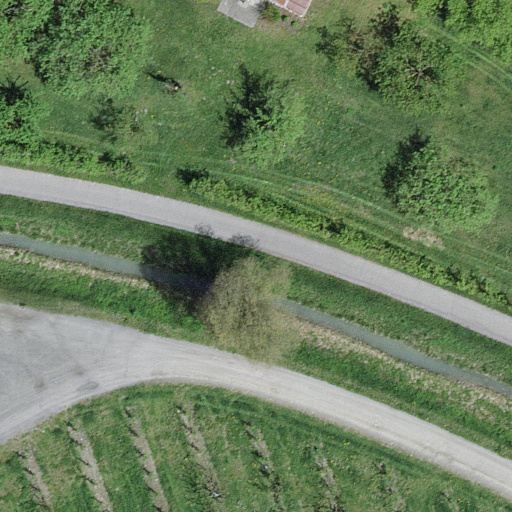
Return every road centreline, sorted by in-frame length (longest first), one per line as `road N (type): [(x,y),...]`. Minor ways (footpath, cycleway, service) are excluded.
road 1 (track): [(511,342),(408,296),(171,216),(0,188)]
road 2 (track): [(511,486),(372,422),(222,373)]
road 3 (track): [(222,373),(96,373),(0,418)]
road 4 (track): [(222,373),(0,322)]
